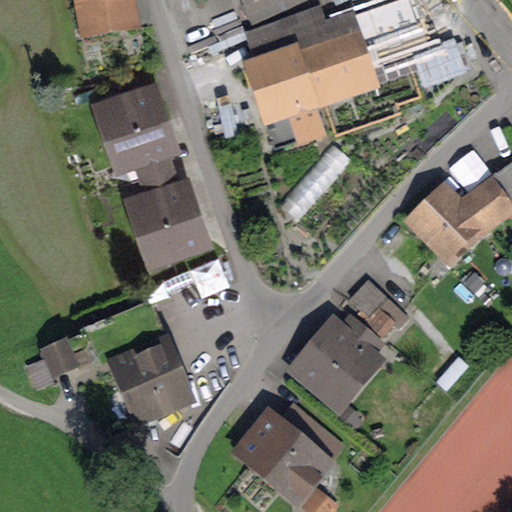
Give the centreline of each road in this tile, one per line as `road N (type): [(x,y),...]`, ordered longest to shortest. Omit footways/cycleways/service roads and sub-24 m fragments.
road 1 (unclassified): [(157,0),(238,258),(275,336)]
road 2 (residential): [(275,336),(511,92)]
road 3 (unclassified): [(0,393),(82,431),(122,471),(181,495)]
road 4 (residential): [(181,495),(207,430),(275,336)]
